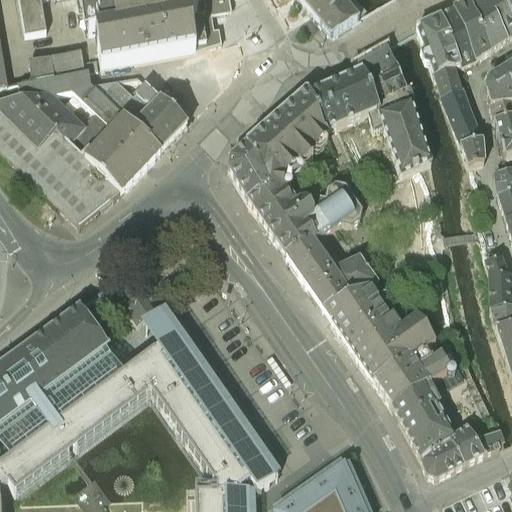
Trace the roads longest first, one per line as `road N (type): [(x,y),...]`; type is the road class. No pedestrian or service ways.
road 1 (tertiary): [(182,186),(365,432),(404,511)]
road 2 (tertiary): [(49,286),(182,186)]
road 3 (residential): [(182,186),(305,88)]
road 4 (residential): [(305,88),(414,12)]
